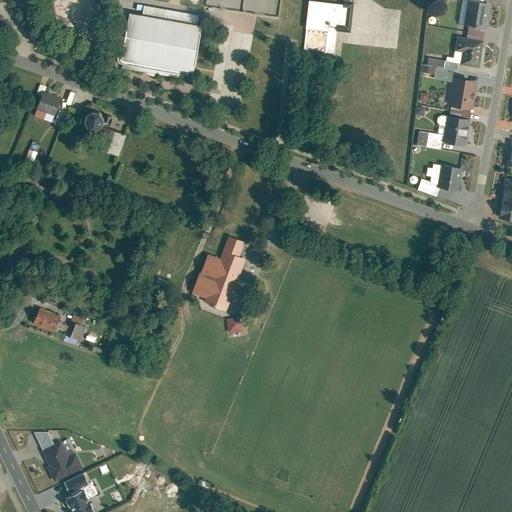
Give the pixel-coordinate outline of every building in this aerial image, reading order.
[(310,0),(305,49),(335,52),(338,26),(347,27),(350,5),(310,0)] [(463,27),(485,31),(489,7),(482,6),(469,4),(467,3),(463,27)] [(143,19),(131,17),(122,67),(195,80),(204,30),(197,29),(199,18),(145,8),(143,19)] [(465,41),(482,44),(485,31),(468,29),(465,41)] [(460,67),(478,70),(482,44),(465,41),(456,40),(454,53),(462,54),(460,67)] [(491,60),(492,49),(485,48),(484,60),(491,60)] [(458,66),(428,61),(427,68),(457,73),(458,66)] [(453,72),(435,69),(433,81),(451,84),(453,72)] [(448,108),(471,112),(476,84),(453,80),(448,108)] [(428,95),(419,94),(418,102),(427,103),(428,95)] [(61,101),(44,95),(38,112),(55,118),(61,101)] [(55,125),(62,127),(70,103),(63,100),(55,125)] [(425,109),(416,108),(415,117),(423,118),(425,109)] [(86,128),(90,131),(95,131),(99,130),(102,126),(104,122),(103,117),(101,113),(97,110),(92,110),(88,112),(84,115),(83,119),(83,124),(86,128)] [(442,145),(465,149),(469,123),(446,119),(442,145)] [(97,148),(117,155),(124,135),(104,128),(97,148)] [(442,137),(418,133),(416,148),(440,151),(442,137)] [(24,164),(31,167),(38,153),(30,150),(24,164)] [(463,155),(462,164),(473,165),(474,156),(463,155)] [(437,190),(457,193),(461,171),(441,167),(437,190)] [(511,181),(505,180),(497,222),(511,224),(511,181)] [(420,181),(417,191),(436,198),(438,191),(437,190),(438,187),(420,181)] [(245,245),(229,239),(221,262),(208,257),(193,297),(205,301),(203,305),(227,314),(247,262),(240,259),(245,245)] [(60,320),(39,312),(34,325),(54,334),(60,320)] [(84,320),(74,316),(72,323),(81,327),(84,320)] [(242,319),(227,321),(229,335),(244,333),(242,319)] [(66,336),(80,342),(85,328),(71,323),(66,336)] [(103,351),(94,347),(92,352),(102,356),(103,351)] [(68,437),(41,450),(55,479),(82,467),(68,437)] [(84,473),(62,482),(76,511),(93,511),(101,509),(84,473)]
